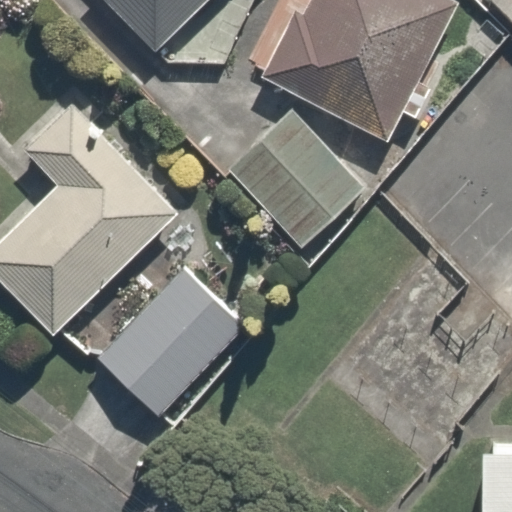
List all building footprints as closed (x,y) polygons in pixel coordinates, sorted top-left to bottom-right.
[(114,0),(153,38),(190,0),(114,0)] [(305,0),(302,7),(287,0),(281,0),(252,63),(383,123),(439,0),(305,0)] [(511,0),(490,0),(511,20),(511,0)] [(179,194),(65,83),(15,135),(50,169),(0,220),(0,265),(57,321),(179,194)] [(283,95),(218,158),(298,242),(363,179),(283,95)] [(236,310),(175,258),(95,352),(157,404),(236,310)] [(511,511),(511,435),(485,435),(484,511),(511,511)]
